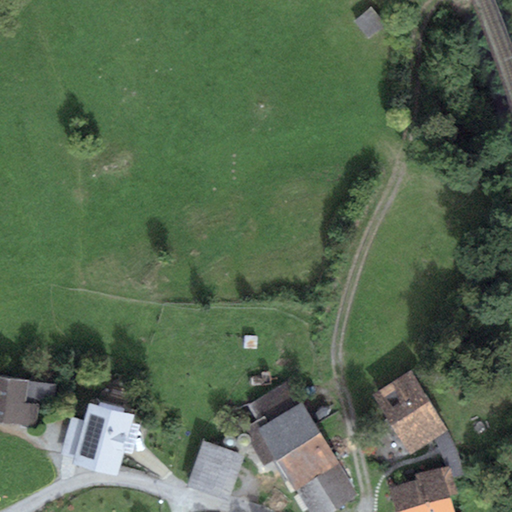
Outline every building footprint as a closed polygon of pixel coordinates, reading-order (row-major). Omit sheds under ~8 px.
[(372,7),(355,21),(370,39),(387,24),(372,7)] [(39,381),(0,376),(0,421),(35,425),(39,397),(55,399),(58,373),(40,370),(39,381)] [(414,370),(372,396),(407,455),(450,429),(414,370)] [(287,381),(248,404),(257,419),(261,425),(299,401),(287,381)] [(299,401),(261,425),(257,419),(244,427),(267,464),(277,457),(310,511),(329,511),(357,495),(299,401)] [(133,415),(90,404),(85,421),(71,417),(60,460),(118,474),(133,415)] [(238,442),(240,445),(243,446),(246,446),(248,444),(250,441),(250,438),(248,435),(244,434),(241,434),(238,436),(237,439),(238,442)] [(224,444),(226,447),(229,448),(232,448),(235,446),(236,443),(236,439),(234,437),(230,435),(227,436),(225,438),(223,441),(224,444)] [(244,456),(204,442),(189,487),(229,501),(244,456)] [(416,482),(390,489),(396,511),(453,511),(449,495),(456,493),(449,465),(414,475),(416,482)]
